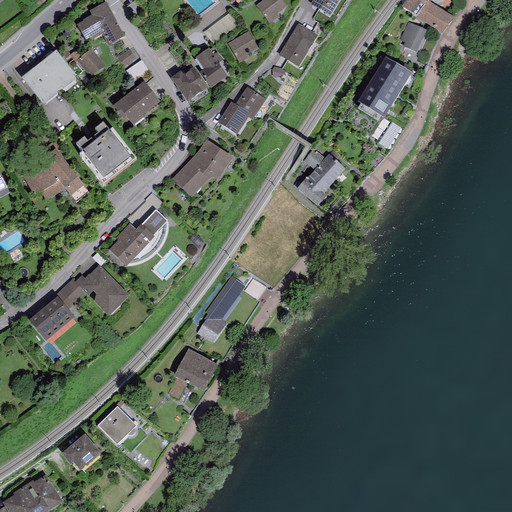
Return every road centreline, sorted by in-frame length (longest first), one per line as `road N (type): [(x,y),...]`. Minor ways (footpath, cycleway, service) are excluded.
road 1 (residential): [(188,124),(175,166),(0,324)]
road 2 (residential): [(305,0),(279,52),(218,113),(188,124)]
road 3 (residential): [(111,0),(188,124)]
